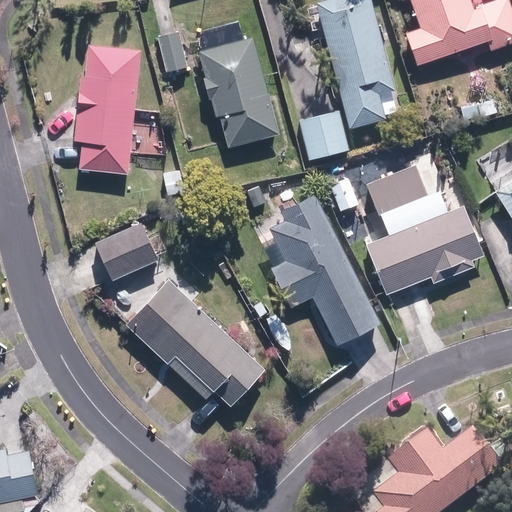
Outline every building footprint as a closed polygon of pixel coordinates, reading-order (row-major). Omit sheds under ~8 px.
[(328,0),(316,3),(349,128),(385,118),(378,94),(394,90),(370,0),(328,0)] [(511,11),(508,0),(495,0),(473,8),(469,0),(409,0),(420,29),(405,34),(416,66),(486,41),(489,51),(511,43),(511,11)] [(177,31),(157,37),(167,72),(187,67),(177,31)] [(279,134),(252,37),(197,53),(204,78),(202,79),(209,101),(211,100),(215,117),(218,116),(228,149),(279,134)] [(128,175),(141,50),(88,44),(85,76),(81,75),(74,141),(82,142),(79,170),(128,175)] [(338,113),(300,121),(307,158),(346,150),(338,113)] [(166,132),(149,137),(156,160),(173,156),(166,132)] [(426,195),(414,165),(366,185),(378,215),(380,214),(426,195)] [(349,178),(330,185),(341,211),(359,204),(349,178)] [(511,180),(494,192),(511,220),(511,180)] [(259,186),(248,191),(254,207),(266,203),(259,186)] [(483,256),(463,206),(448,212),(439,190),(426,195),(380,214),(389,236),(366,245),(386,295),(430,278),(432,284),(475,267),(472,260),(483,256)] [(379,324),(315,194),(279,212),(284,220),(270,227),(286,260),(270,268),(291,308),(312,298),(336,345),(379,324)] [(112,281),(158,261),(142,223),(95,243),(112,281)] [(265,370),(168,279),(125,324),(206,400),(214,391),(231,406),(265,370)] [(473,428),(441,451),(426,431),(386,460),(398,475),(373,494),(384,509),(380,511),(442,511),(503,468),(473,428)] [(0,511),(18,511),(23,511),(20,498),(38,494),(29,450),(8,454),(6,448),(0,449),(0,511)]
